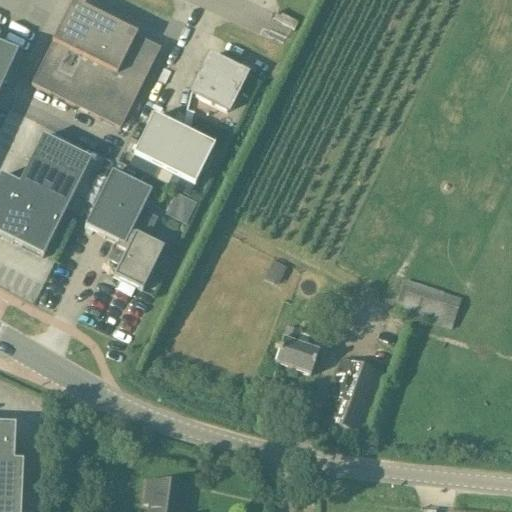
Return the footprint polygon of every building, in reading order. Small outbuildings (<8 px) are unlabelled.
[(121,132),(161,52),(72,8),(32,88),(121,132)] [(0,96),(18,58),(0,50),(0,96)] [(227,114),(245,78),(221,66),(221,65),(208,59),(198,79),(199,80),(191,96),(227,114)] [(194,189),(214,149),(152,120),(133,158),(194,189)] [(42,140),(19,188),(1,179),(0,180),(0,239),(43,261),(92,164),(42,140)] [(84,231),(118,248),(116,252),(126,257),(114,281),(142,295),(164,252),(132,236),(152,196),(112,176),(84,231)] [(176,196),(167,213),(188,223),(196,206),(176,196)] [(449,331),(460,300),(403,279),(392,311),(449,331)] [(311,339),(300,336),(287,331),(275,366),(311,378),(319,355),(307,351),(311,339)] [(341,363),(320,424),(362,438),(383,378),(341,363)] [(0,511),(20,511),(23,466),(14,466),(15,434),(0,433),(0,511)] [(180,511),(184,489),(175,488),(174,484),(163,482),(160,486),(147,484),(143,509),(148,510),(147,511),(180,511)]
